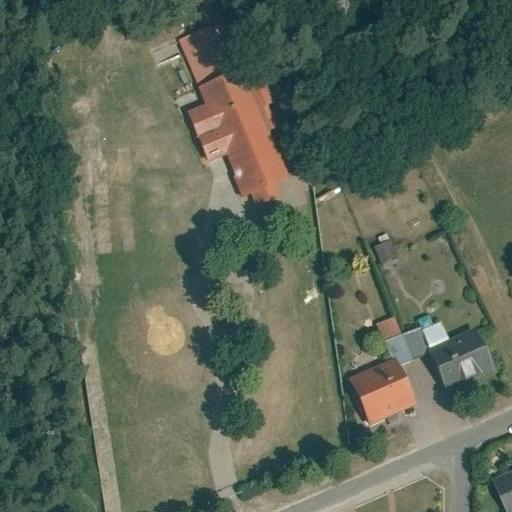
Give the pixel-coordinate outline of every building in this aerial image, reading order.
[(200,0),(202,4),(195,7),(203,26),(205,30),(180,40),(187,57),(200,87),(208,105),(187,113),(209,164),(226,157),(244,199),(252,195),(256,206),(285,193),(281,183),(289,179),(213,0),(200,0)] [(388,245),(373,251),(380,268),(395,262),(388,245)] [(381,352),(404,342),(394,319),(371,330),(381,352)] [(440,326),(404,342),(414,364),(426,359),(450,348),(440,326)] [(450,348),(426,359),(444,399),(493,377),(474,337),(450,348)] [(381,352),(388,366),(393,364),(396,372),(414,364),(404,342),(381,352)] [(388,366),(341,387),(361,433),(413,410),(396,372),(393,364),(388,366)] [(511,511),(511,477),(489,488),(500,511),(511,511)]
